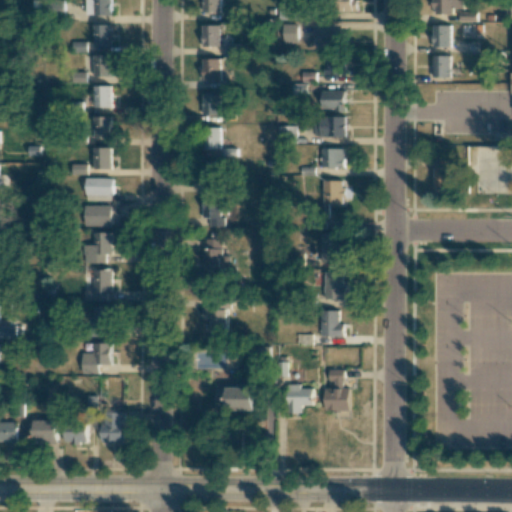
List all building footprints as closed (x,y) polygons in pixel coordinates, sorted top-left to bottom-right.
[(85,0),(86,15),(112,14),(111,0),(85,0)] [(202,0),(202,11),(220,12),(220,0),(202,0)] [(355,0),(335,0),(335,10),(355,11),(355,0)] [(463,0),(433,0),(434,14),(453,13),(453,8),(464,8),(463,0)] [(297,19),(297,7),(278,7),(278,18),(297,19)] [(111,46),(112,24),(94,24),(94,46),(111,46)] [(220,24),(202,25),(203,47),(221,46),(220,24)] [(282,42),(297,42),(297,24),(282,24),(282,42)] [(433,25),(433,46),(450,46),(451,25),(433,25)] [(316,30),(317,48),(344,48),(343,30),(316,30)] [(94,76),(112,76),(111,54),(94,55),(94,76)] [(451,76),(450,55),(433,55),(433,76),(451,76)] [(343,74),(344,57),(326,56),(325,74),(343,74)] [(221,80),(220,58),(202,58),(203,80),(221,80)] [(0,79),(11,79),(11,68),(0,67),(0,79)] [(111,107),(111,85),(94,85),(94,107),(111,107)] [(344,90),(322,90),(323,111),(345,111),(344,90)] [(221,115),(221,93),(203,93),(202,114),(221,115)] [(112,116),(93,116),(93,137),(111,138),(112,116)] [(345,116),(314,116),(314,136),(344,136),(345,116)] [(295,125),(276,125),(277,142),(295,142),(295,125)] [(220,127),(204,127),(204,149),(221,149),(220,127)] [(111,147),(93,147),(94,169),(112,168),(111,147)] [(344,148),(321,148),(320,167),(344,167),(344,148)] [(435,166),(434,191),(453,192),(454,155),(439,155),(438,166),(435,166)] [(203,183),(209,183),(209,190),(221,190),(222,162),(204,161),(203,183)] [(87,174),(87,164),(72,163),(72,174),(87,174)] [(114,195),(114,178),(86,177),(85,194),(114,195)] [(342,180),(323,180),(323,204),(342,204),(342,197),(349,197),(348,187),(342,187),(342,180)] [(224,226),(224,217),(220,217),(220,196),(203,195),(203,217),(210,217),(210,226),(224,226)] [(112,225),(111,204),(84,205),(84,226),(112,225)] [(111,231),(93,232),(94,245),(86,245),(86,261),(112,260),(111,231)] [(319,233),(319,261),(345,261),(344,245),(339,245),(339,232),(319,233)] [(222,255),(222,239),(203,238),(202,276),(222,276),(222,266),(229,266),(229,255),(222,255)] [(111,269),(94,269),(93,290),(111,290),(111,269)] [(343,271),(322,271),(323,299),(344,299),(343,271)] [(90,299),(106,300),(107,292),(91,291),(90,299)] [(203,308),(203,320),(208,320),(208,331),(213,331),(213,339),(227,339),(228,302),(219,302),(219,308),(203,308)] [(111,306),(93,306),(94,327),(112,327),(111,306)] [(320,336),(344,336),(344,323),(339,323),(339,310),(321,310),(320,336)] [(17,325),(0,324),(0,336),(17,337),(17,325)] [(112,343),(93,342),(93,353),(83,352),(82,373),(99,374),(99,364),(111,364),(112,343)] [(325,410),(350,411),(351,388),(344,387),(344,369),(331,369),(331,388),(325,388),(325,410)] [(313,388),(301,388),(300,384),(286,384),(287,413),(302,413),(302,405),(314,405),(313,388)] [(254,410),(254,387),(215,387),(215,411),(254,410)] [(101,441),(123,441),(123,413),(102,413),(101,441)] [(56,444),(57,420),(30,419),(29,443),(56,444)] [(18,444),(17,421),(0,421),(0,425),(1,444),(18,444)] [(65,443),(88,442),(87,422),(64,423),(65,443)]
